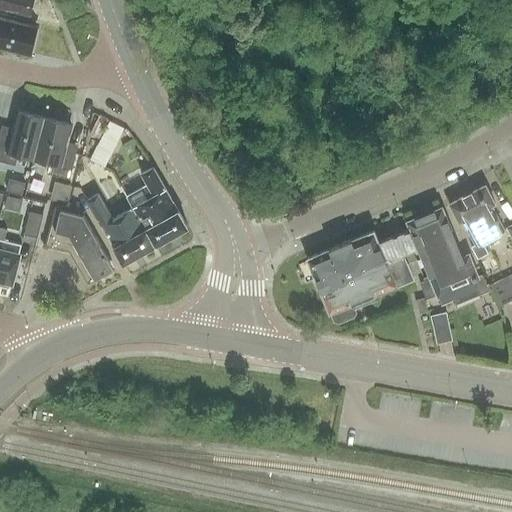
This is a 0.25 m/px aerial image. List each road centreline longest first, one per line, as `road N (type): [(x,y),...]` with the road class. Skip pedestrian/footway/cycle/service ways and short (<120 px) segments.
road 1 (residential): [(236,255),(386,195),(511,126)]
road 2 (tertiary): [(511,392),(228,342)]
road 3 (tertiary): [(236,255),(136,67)]
road 4 (tertiary): [(40,356),(103,335),(228,342)]
road 5 (unclassified): [(136,67),(52,80),(0,68)]
